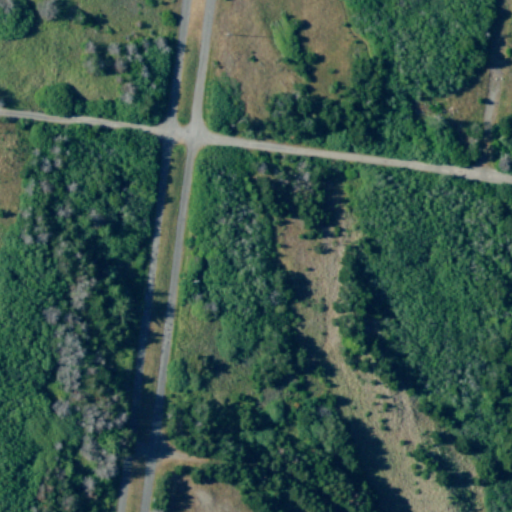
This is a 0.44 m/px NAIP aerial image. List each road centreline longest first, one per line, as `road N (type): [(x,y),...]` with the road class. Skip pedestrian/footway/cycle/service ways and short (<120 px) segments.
road 1 (residential): [(213,0),(149,511),(132,449),(188,0)]
road 2 (residential): [(511,181),(0,115)]
road 3 (residential): [(459,310),(508,0)]
road 4 (residential): [(340,511),(289,476),(132,449)]
